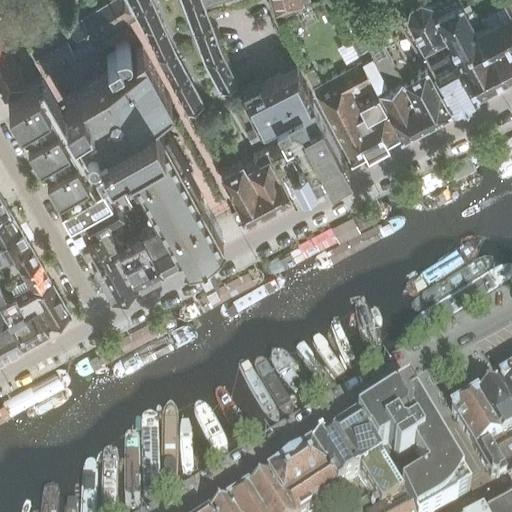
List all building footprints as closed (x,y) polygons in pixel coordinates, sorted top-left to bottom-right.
[(93,43),(136,17),(127,0),(106,0),(65,26),(76,47),(90,38),(93,43)] [(127,0),(136,17),(142,29),(144,29),(157,57),(186,111),(203,101),(174,49),(152,0),(127,0)] [(203,6),(201,0),(185,0),(181,2),(204,62),(219,90),(236,83),(221,52),(209,19),(203,6)] [(298,0),(269,0),(274,15),(300,7),(298,0)] [(475,30),(460,1),(459,0),(441,0),(432,6),(419,2),(408,9),(406,19),(423,51),(446,39),(453,51),(449,53),(452,60),(457,58),(460,56),(478,91),(508,74),(491,42),(483,46),(475,30)] [(491,42),(508,74),(511,72),(511,0),(503,0),(510,12),(475,30),(483,46),(491,42)] [(375,21),(426,119),(449,106),(426,64),(412,72),(389,28),(399,23),(393,11),(375,21)] [(377,92),(401,132),(426,119),(375,21),(370,23),(372,28),(350,39),(361,59),(377,92)] [(4,96),(6,95),(37,77),(31,67),(21,72),(0,35),(0,90),(4,96)] [(34,60),(36,64),(42,75),(64,62),(61,57),(72,50),(67,41),(34,60)] [(92,63),(53,86),(95,156),(120,141),(162,216),(182,254),(189,251),(198,246),(222,233),(214,219),(153,108),(170,99),(141,46),(135,50),(134,50),(133,50),(133,51),(133,52),(132,52),(132,53),(132,54),(132,55),(127,58),(125,55),(126,54),(127,54),(127,53),(128,53),(128,52),(128,51),(129,51),(129,50),(129,49),(129,48),(129,47),(128,47),(128,46),(128,45),(127,45),(127,44),(126,44),(125,44),(125,43),(124,43),(123,43),(122,43),(121,43),(120,44),(113,46),(106,48),(89,58),(92,63)] [(432,70),(451,105),(478,91),(460,56),(457,58),(452,60),(449,53),(437,59),(433,52),(425,56),(432,70)] [(374,147),(401,132),(377,92),(361,59),(333,75),(374,147)] [(320,180),(348,164),(297,66),(260,83),(257,77),(238,86),(262,132),(269,146),(283,172),(294,194),(320,180)] [(319,82),(310,66),(303,70),(312,87),(350,160),(374,147),(333,75),(319,82)] [(37,77),(6,95),(7,96),(7,97),(17,113),(14,115),(15,116),(23,131),(26,129),(32,139),(28,141),(41,164),(45,162),(51,171),(47,174),(60,198),(97,176),(95,173),(37,77)] [(254,160),(246,165),(270,207),(290,196),(279,174),(283,172),(269,146),(252,155),(254,160)] [(236,225),(270,207),(246,165),(241,158),(218,171),(237,206),(228,211),(236,225)] [(101,174),(97,176),(60,198),(59,198),(68,212),(110,190),(101,174)] [(68,212),(79,234),(105,218),(128,204),(119,186),(110,190),(68,212)] [(0,215),(9,210),(0,194),(0,215)] [(105,218),(79,234),(93,258),(109,248),(117,243),(111,232),(124,224),(119,215),(130,208),(128,204),(105,218)] [(111,232),(117,243),(136,278),(162,265),(143,229),(142,226),(139,227),(130,208),(119,215),(124,224),(111,232)] [(0,237),(19,227),(9,210),(0,215),(0,237)] [(143,229),(162,265),(182,254),(162,216),(142,226),(143,229)] [(19,227),(0,237),(0,261),(10,256),(29,245),(19,227)] [(93,258),(112,292),(136,278),(117,243),(109,248),(93,258)] [(21,274),(40,263),(29,245),(10,256),(21,274)] [(29,288),(49,278),(40,263),(21,274),(29,288)] [(35,310),(46,328),(70,315),(51,282),(18,301),(25,315),(35,310)] [(0,314),(18,344),(46,328),(35,310),(25,315),(18,301),(14,295),(6,299),(0,288),(0,314)] [(0,353),(18,344),(0,314),(0,353)] [(511,375),(498,384),(511,405),(511,375)] [(499,441),(509,435),(511,433),(511,418),(494,387),(475,398),(499,441)] [(398,493),(400,498),(408,511),(438,511),(469,493),(406,390),(356,420),(375,454),(387,447),(397,463),(412,454),(425,476),(399,492),(398,493)] [(475,452),(499,441),(475,398),(450,413),(475,452)] [(375,454),(356,420),(333,435),(377,511),(400,498),(398,493),(399,492),(375,454)] [(488,446),(505,475),(506,476),(511,472),(511,433),(509,435),(499,441),(488,446)] [(376,511),(377,511),(333,435),(309,450),(336,495),(345,511),(376,511)] [(497,480),(505,475),(488,446),(475,452),(474,453),(490,478),(490,479),(492,480),(497,481),(497,480)] [(310,511),(336,495),(309,450),(267,479),(287,511),(310,511)] [(287,511),(267,479),(249,491),(262,511),(287,511)] [(262,511),(249,491),(246,492),(240,496),(228,504),(232,511),(262,511)] [(408,511),(400,498),(377,511),(376,511),(408,511)] [(511,511),(511,503),(496,511),(511,511)]
